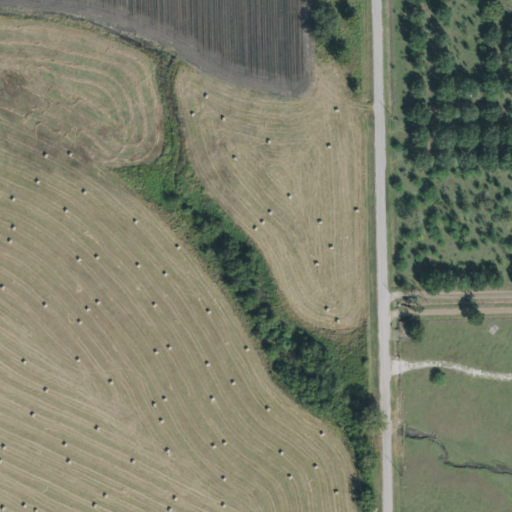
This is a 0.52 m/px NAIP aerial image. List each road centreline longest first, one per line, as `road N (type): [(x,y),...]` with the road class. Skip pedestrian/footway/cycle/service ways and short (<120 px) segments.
road 1 (residential): [(392,511),(381,0)]
road 2 (residential): [(0,22),(384,115)]
